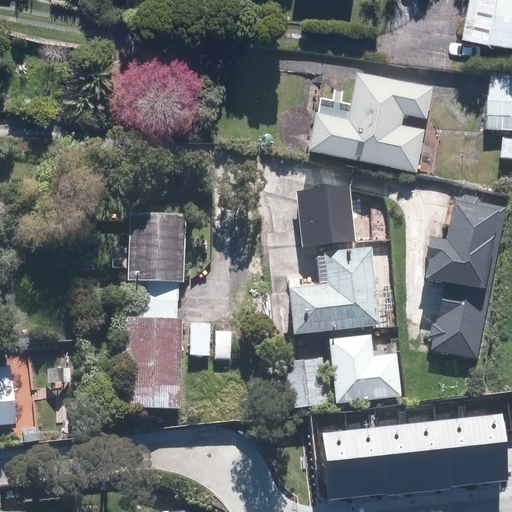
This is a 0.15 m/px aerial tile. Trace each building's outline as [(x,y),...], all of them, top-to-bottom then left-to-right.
[(511,0),(468,0),(461,37),(510,47),(511,36),(511,0)] [(511,130),(511,76),(492,73),(487,101),(486,130),(511,130)] [(314,115),(307,153),(417,173),(425,131),(402,126),(404,116),(426,120),(432,88),(356,74),(347,121),(314,115)] [(511,160),(511,139),(502,139),(500,160),(511,160)] [(303,247),(354,241),(348,185),(297,190),(303,247)] [(430,350),(476,359),(506,209),(479,204),(477,198),(465,195),(460,200),(454,199),(446,241),(429,237),(425,260),(428,260),(425,279),(444,282),(436,323),(431,324),(429,337),(432,340),(430,350)] [(185,215),(130,213),(128,280),(138,280),(179,282),(182,282),(185,215)] [(289,288),(294,335),(380,325),(371,247),(324,252),(328,284),(289,288)] [(177,319),(179,282),(138,280),(136,317),(177,319)] [(136,317),(127,317),(123,407),(180,409),(184,319),(177,319),(136,317)] [(210,323),(191,323),(190,354),(209,355),(210,323)] [(234,332),(217,331),(216,361),(233,362),(234,332)] [(328,339),(335,404),(402,396),(397,354),(373,357),(370,334),(328,339)] [(328,404),(322,357),(283,362),(288,409),(328,404)] [(47,358),(47,382),(71,383),(71,358),(47,358)] [(0,426),(19,425),(14,366),(0,367),(0,426)] [(469,418),(477,484),(508,481),(501,414),(469,418)] [(439,421),(446,488),(477,484),(469,418),(439,421)] [(407,424),(414,491),(446,488),(439,421),(407,424)] [(376,427),(384,494),(414,491),(407,424),(376,427)] [(349,431),(356,497),(384,494),(376,427),(349,431)] [(349,431),(320,434),(327,501),(356,497),(349,431)]
